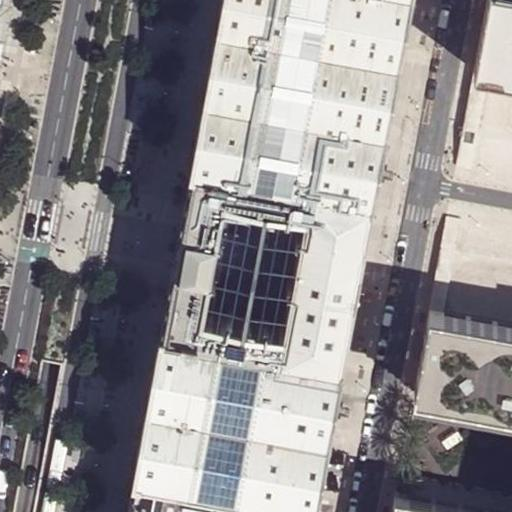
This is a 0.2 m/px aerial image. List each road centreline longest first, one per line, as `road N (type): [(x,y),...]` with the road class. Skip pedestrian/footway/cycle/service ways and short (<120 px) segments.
road 1 (tertiary): [(48,511),(143,0)]
road 2 (trunk): [(147,0),(53,511)]
road 3 (tertiary): [(80,0),(0,441)]
road 4 (residential): [(363,511),(423,184)]
road 5 (residential): [(423,184),(458,0)]
